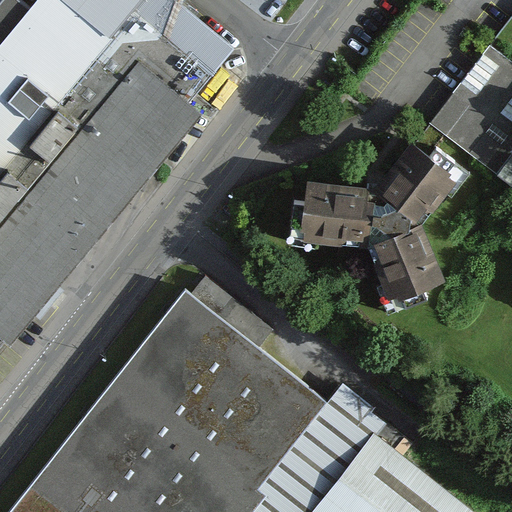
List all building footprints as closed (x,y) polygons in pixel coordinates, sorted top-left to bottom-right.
[(232,57),(163,0),(30,0),(19,15),(1,0),(0,0),(0,354),(193,124),(183,116),(232,57)] [(511,68),(489,50),(429,127),(511,191),(511,68)] [(368,194),(298,184),(295,206),(286,205),(280,241),(359,253),(381,316),(419,303),(415,292),(438,284),(418,231),(464,173),(434,149),(425,161),(406,146),(368,194)] [(254,511),(270,492),(263,487),(331,402),(263,348),(278,329),(210,276),(198,291),(189,284),(7,511),(254,511)] [(476,511),(371,429),(305,511),(476,511)]
